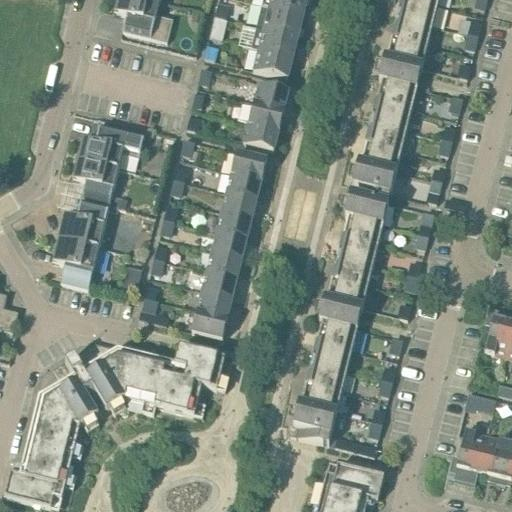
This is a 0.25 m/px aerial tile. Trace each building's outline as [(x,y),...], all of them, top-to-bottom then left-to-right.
[(118,5),(115,17),(127,20),(123,37),(168,47),(173,24),(157,20),(160,7),(160,6),(137,0),(119,0),(119,5),(118,5)] [(262,0),(260,9),(270,12),(304,20),(308,0),(262,0)] [(420,71),(437,0),(403,0),(388,63),(420,71)] [(484,0),(477,0),(474,12),(485,15),(488,1),(484,0)] [(216,20),(226,23),(230,10),(220,7),(216,20)] [(304,20),(270,12),(260,9),(255,30),(299,41),(304,20)] [(222,44),(227,23),(226,23),(216,20),(212,35),(211,41),(222,44)] [(468,39),(478,42),(482,27),(472,25),(468,39)] [(250,51),(260,54),(293,62),(299,41),(255,30),(250,51)] [(468,39),(464,54),(475,57),(478,42),(468,39)] [(209,49),(205,63),(215,66),(219,52),(209,49)] [(254,75),(288,84),(293,62),(260,54),(254,75)] [(388,63),(385,62),(382,75),(379,85),(383,85),(415,93),(418,83),(420,71),(388,63)] [(460,67),(456,81),(468,84),(472,70),(460,67)] [(203,74),(199,88),(209,91),(213,76),(203,74)] [(415,93),(383,85),(362,168),(359,167),(353,189),(358,191),(356,199),(351,198),(346,221),(349,221),(328,304),(362,312),(415,93)] [(285,114),(289,95),(259,88),(255,107),(285,114)] [(197,97),(193,112),(202,115),(206,99),(197,97)] [(451,101),(447,116),(459,119),(463,104),(451,101)] [(249,129),(279,136),(285,114),(255,107),(249,129)] [(191,120),(187,134),(198,137),(202,123),(191,120)] [(81,155),(79,164),(84,165),(119,174),(122,159),(139,163),(145,140),(100,129),(96,146),(83,143),(80,155),(81,155)] [(279,136),(249,129),(244,148),(274,156),(279,136)] [(452,147),(456,133),(445,130),(441,144),(452,147)] [(441,144),(437,159),(449,162),(452,147),(441,144)] [(185,145),(181,161),(191,164),(195,147),(185,145)] [(233,176),(263,184),(268,165),(237,158),(233,176)] [(81,204),(109,211),(114,194),(119,174),(84,165),(81,173),(76,172),(73,184),(86,187),(81,204)] [(175,184),(185,187),(189,173),(178,171),(175,184)] [(435,172),(432,185),(443,188),(446,175),(435,172)] [(227,197),(257,204),(262,186),(263,186),(263,184),(233,176),(227,197)] [(182,202),(185,187),(175,184),(171,199),(182,202)] [(432,185),(426,207),(437,209),(443,188),(432,185)] [(223,215),(253,222),(257,204),(227,197),(223,215)] [(128,204),(117,200),(113,212),(125,215),(128,204)] [(455,215),(457,206),(447,203),(445,212),(455,215)] [(61,234),(59,243),(99,253),(105,228),(109,211),(81,204),(77,222),(72,220),(64,218),(60,234),(61,234)] [(457,206),(455,215),(465,217),(467,208),(457,206)] [(164,225),(175,228),(179,213),(168,210),(164,225)] [(218,235),(248,243),(253,222),(223,215),(218,235)] [(418,240),(429,243),(435,219),(424,216),(418,240)] [(441,230),(450,232),(453,224),(443,221),(441,230)] [(462,226),(453,224),(450,232),(460,235),(462,226)] [(171,242),(175,228),(164,225),(161,239),(171,242)] [(213,256),(243,264),(248,243),(218,235),(213,256)] [(415,253),(425,255),(426,255),(429,243),(418,240),(415,253)] [(56,251),(52,267),(65,270),(61,287),(89,294),(93,277),(99,253),(59,243),(57,252),(56,251)] [(165,267),(169,252),(158,250),(155,264),(165,267)] [(208,276),(238,283),(243,264),(213,256),(208,276)] [(161,281),(165,267),(155,264),(151,278),(151,279),(161,281)] [(407,280),(419,283),(422,268),(411,265),(407,280)] [(203,296),(233,303),(238,283),(208,276),(203,296)] [(407,280),(404,295),(415,298),(419,283),(407,280)] [(159,292),(148,290),(147,290),(145,302),(156,305),(159,292)] [(198,316),(228,324),(229,323),(228,323),(233,303),(203,296),(198,316)] [(156,305),(145,302),(140,323),(167,330),(169,321),(156,318),(158,306),(156,305)] [(323,326),(357,335),(359,325),(362,312),(328,304),(325,303),(322,315),(321,320),(320,326),(323,326)] [(397,322),(408,325),(412,311),(401,308),(397,322)] [(485,357),(507,362),(511,341),(511,325),(504,323),(505,316),(496,314),(485,357)] [(198,316),(193,337),(223,344),(228,324),(198,316)] [(357,335),(323,326),(302,409),(299,408),(291,440),(329,450),(357,335)] [(403,345),(392,342),(388,358),(399,361),(403,345)] [(62,503),(66,491),(80,431),(99,419),(97,416),(105,411),(107,415),(111,412),(115,419),(117,419),(116,418),(125,413),(127,413),(123,405),(126,403),(195,420),(202,390),(218,394),(225,362),(180,351),(176,369),(188,372),(185,384),(164,379),(166,372),(119,360),(87,380),(84,376),(119,355),(121,355),(121,354),(96,348),(54,373),(63,388),(75,381),(78,386),(45,405),(27,481),(22,480),(11,477),(5,502),(46,511),(51,511),(54,501),(62,503)] [(382,385),(392,388),(396,373),(385,371),(382,385)] [(392,388),(382,385),(378,400),(379,400),(389,402),(392,388)] [(510,402),(511,392),(500,389),(498,399),(510,402)] [(469,398),(466,409),(477,412),(480,401),(469,398)] [(372,424),(383,427),(386,415),(375,413),(372,424)] [(369,436),(380,438),(383,427),(372,424),(369,436)] [(452,465),(449,476),(455,478),(454,484),(475,489),(478,476),(479,476),(488,440),(466,435),(458,467),(452,465)] [(509,445),(488,440),(479,476),(492,479),(491,486),(498,488),(509,445)] [(337,442),(336,447),(335,451),(374,461),(377,451),(337,442)] [(511,446),(509,445),(498,488),(506,490),(508,483),(511,484),(511,446)] [(360,511),(363,501),(379,505),(385,481),(330,467),(324,491),(316,489),(313,501),(321,504),(319,511),(360,511)]
